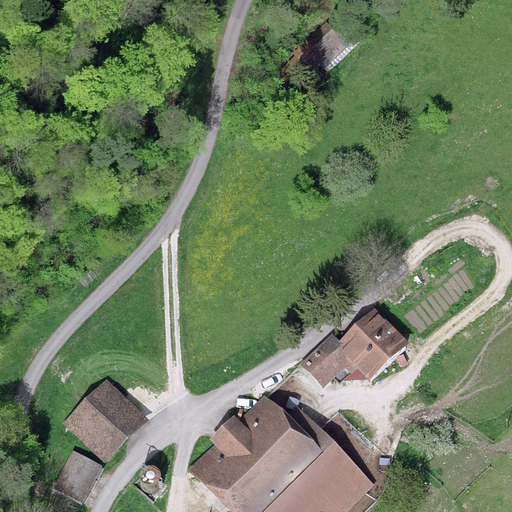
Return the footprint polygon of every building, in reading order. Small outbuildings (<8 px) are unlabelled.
[(325,31),(310,45),(319,55),(335,41),(325,31)] [(295,63),(278,79),(288,89),(304,73),(295,63)] [(358,372),(369,385),(404,352),(371,318),(338,349),(332,343),(302,371),(321,391),(334,379),(341,386),(358,372)] [(105,392),(69,427),(105,463),(140,427),(105,392)] [(233,511),(346,511),(369,490),(295,414),(279,430),(257,408),(233,431),(235,433),(218,449),(216,447),(193,470),(233,511)] [(71,456),(52,493),(80,508),(100,471),(71,456)] [(139,483),(139,487),(140,491),(143,494),(146,496),(151,496),(154,494),(157,492),(159,488),(159,484),(158,480),(155,477),(152,476),(148,475),(144,477),(141,479),(139,483)]
